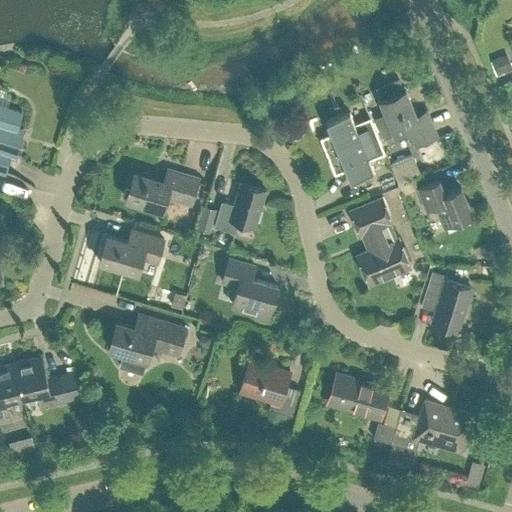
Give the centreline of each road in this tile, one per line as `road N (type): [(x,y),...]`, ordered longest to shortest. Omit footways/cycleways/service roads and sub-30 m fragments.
road 1 (residential): [(511,381),(334,325),(319,299),(284,166),(239,134),(148,126),(97,137),(80,153),(61,195),(34,298),(0,320)]
road 2 (unclassified): [(399,511),(285,479),(224,472),(140,482),(21,511)]
road 3 (residential): [(511,237),(416,0)]
